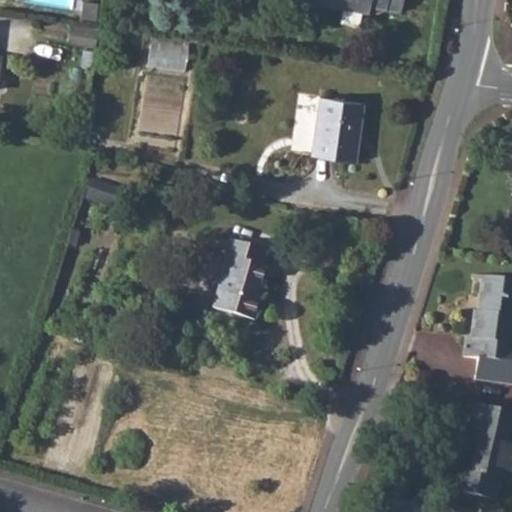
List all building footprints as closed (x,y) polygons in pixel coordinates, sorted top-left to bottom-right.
[(98,4),(82,2),(80,16),(96,19),(98,4)] [(93,30),(73,27),(71,42),(91,45),(93,30)] [(287,153),(325,160),(330,130),(336,131),(342,98),(297,91),(287,153)] [(117,187),(93,179),(87,199),(110,206),(117,187)] [(246,259),(250,246),(210,233),(205,248),(211,252),(195,306),(239,319),(246,292),(241,290),(250,262),(246,259)] [(511,384),(511,279),(481,276),(477,313),(472,313),(469,339),(464,338),(461,358),(475,360),(473,380),(511,384)] [(511,462),(511,413),(473,404),(468,427),(481,430),(474,461),(461,458),(453,490),(496,500),(501,479),(508,481),(511,462)]
